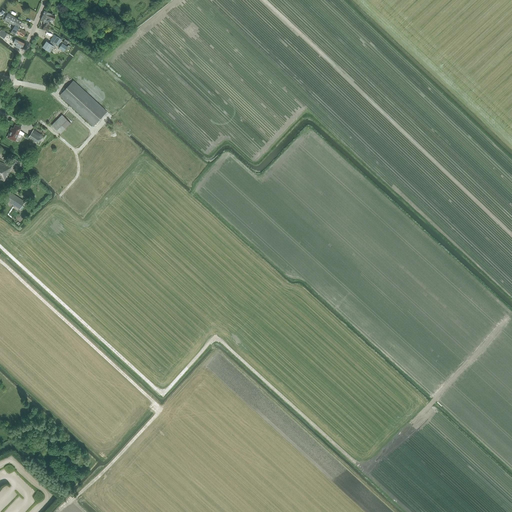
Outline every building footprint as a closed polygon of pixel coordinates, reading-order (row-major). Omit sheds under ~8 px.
[(48,23),(50,19),(54,20),(56,16),(52,14),(44,11),(40,20),(46,22),(45,24),(42,30),(47,32),(50,25),(47,25),(48,23)] [(22,37),(25,32),(18,27),(22,21),(7,13),(4,19),(15,25),(11,32),(14,34),(15,33),(22,37)] [(50,52),(50,51),(51,52),(52,51),(53,50),(53,48),(52,48),(56,43),(59,45),(62,40),(55,35),(49,43),(47,41),(43,47),(50,52)] [(22,47),(25,43),(18,40),(17,39),(17,41),(18,41),(15,47),(19,49),(21,46),(22,47)] [(59,48),(64,52),(67,47),(62,43),(59,48)] [(107,111),(73,81),(60,95),(93,126),(107,111)] [(71,123),(70,123),(74,119),(68,114),(67,115),(62,109),(49,123),(51,125),(60,134),(71,123)] [(11,128),(7,137),(15,141),(21,128),(15,125),(13,129),(11,128)] [(38,143),(43,136),(33,130),(28,137),(38,143)] [(7,177),(11,167),(0,162),(0,179),(4,181),(6,177),(7,177)] [(20,209),(24,202),(9,192),(4,199),(20,209)]
